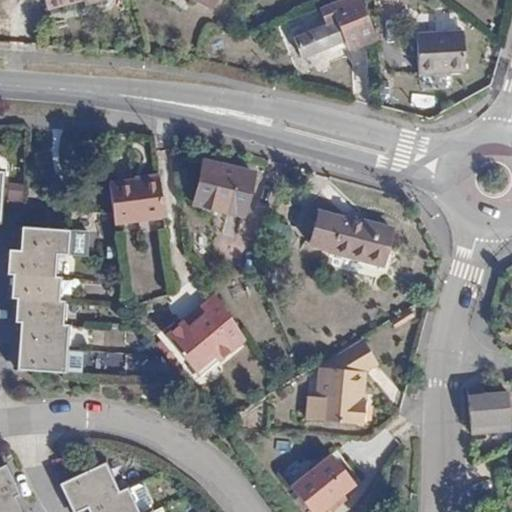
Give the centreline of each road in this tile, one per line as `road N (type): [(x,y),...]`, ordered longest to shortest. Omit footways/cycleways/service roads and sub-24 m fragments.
road 1 (residential): [(245,511),(210,464),(121,421),(0,424)]
road 2 (tertiary): [(0,86),(263,121)]
road 3 (tertiary): [(455,147),(290,114),(263,121)]
road 4 (tertiary): [(263,121),(287,139),(444,187)]
road 5 (residential): [(450,511),(446,354)]
road 6 (residential): [(446,354),(476,225)]
